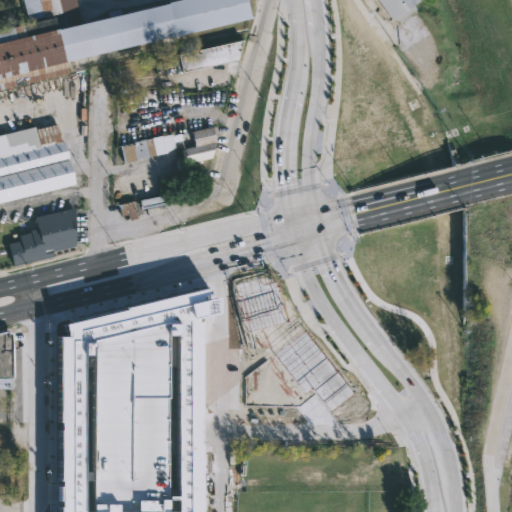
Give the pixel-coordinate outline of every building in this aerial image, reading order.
[(245,0),(250,18),(64,62),(66,74),(0,89),(0,29),(53,17),(56,29),(108,17),(106,11),(118,8),(120,15),(178,0),(245,0)] [(75,0),(78,10),(27,21),(21,0),(75,0)] [(420,0),(414,4),(417,8),(399,21),(395,17),(392,20),(378,0),(420,0)] [(237,60),(181,72),(177,54),(242,40),(237,60)] [(56,124),(60,142),(62,142),(73,184),(0,203),(0,134),(33,126),(34,129),(56,124)] [(212,127),(216,141),(211,158),(184,164),(181,150),(175,149),(175,147),(166,153),(123,163),(118,145),(162,135),(172,135),(212,127)] [(174,202),(141,208),(142,214),(136,215),(137,219),(128,221),(127,215),(120,216),(118,205),(134,201),(135,205),(139,204),(139,200),(172,193),(174,202)] [(52,258),(12,267),(7,244),(19,241),(18,236),(29,233),(29,230),(36,229),(33,217),(74,208),(74,247),(51,252),(52,258)] [(59,511),(59,322),(203,289),(203,511),(59,511)] [(0,388),(0,330),(5,329),(11,332),(11,388),(0,388)] [(232,394),(240,393),(238,354),(231,355),(232,394)]
